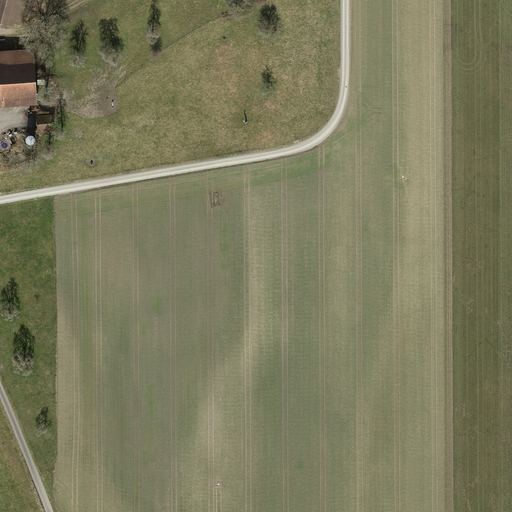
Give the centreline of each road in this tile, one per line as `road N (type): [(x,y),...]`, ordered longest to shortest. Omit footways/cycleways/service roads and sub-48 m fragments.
road 1 (track): [(0,200),(280,153),(318,138),(343,95),(346,0)]
road 2 (unclassified): [(0,388),(50,511)]
